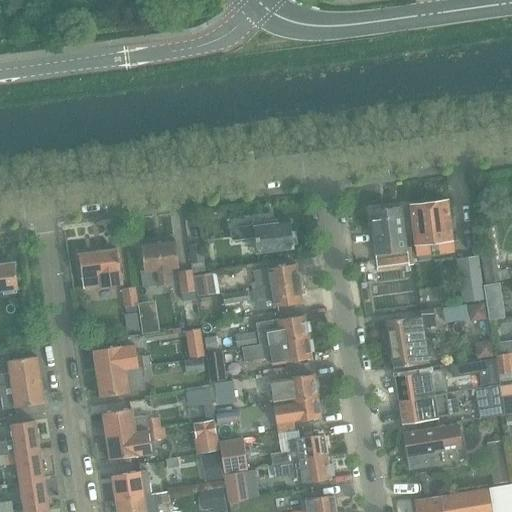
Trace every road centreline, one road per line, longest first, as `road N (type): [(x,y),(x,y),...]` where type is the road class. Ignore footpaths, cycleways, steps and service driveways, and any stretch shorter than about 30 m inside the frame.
road 1 (residential): [(375,511),(320,169)]
road 2 (residential): [(87,511),(41,206)]
road 3 (residential): [(41,206),(320,169)]
road 4 (tertiary): [(0,74),(200,46),(259,4)]
road 5 (secondary): [(259,4),(281,18),(331,25),(511,2)]
road 6 (residential): [(320,169),(511,143)]
